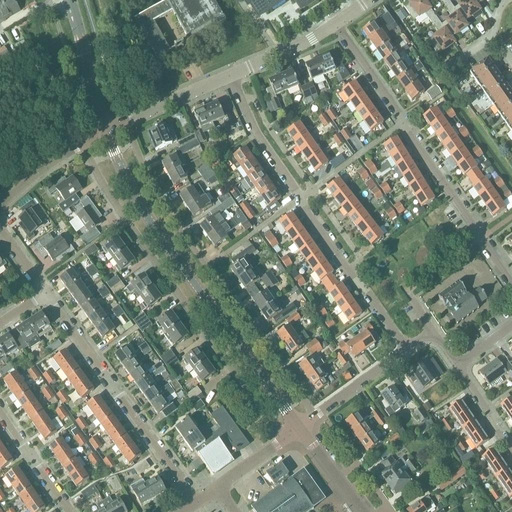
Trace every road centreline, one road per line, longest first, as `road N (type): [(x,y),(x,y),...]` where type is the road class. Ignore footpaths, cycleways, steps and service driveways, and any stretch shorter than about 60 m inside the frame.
road 1 (residential): [(284,439),(80,143)]
road 2 (tertiary): [(299,428),(156,231),(104,131)]
road 3 (residential): [(195,502),(46,293)]
road 4 (residential): [(511,283),(401,124)]
road 5 (residential): [(314,416),(206,267)]
road 6 (residential): [(206,267),(156,194),(124,121)]
road 7 (tertiary): [(104,131),(69,0)]
road 8 (residential): [(401,124),(335,22)]
